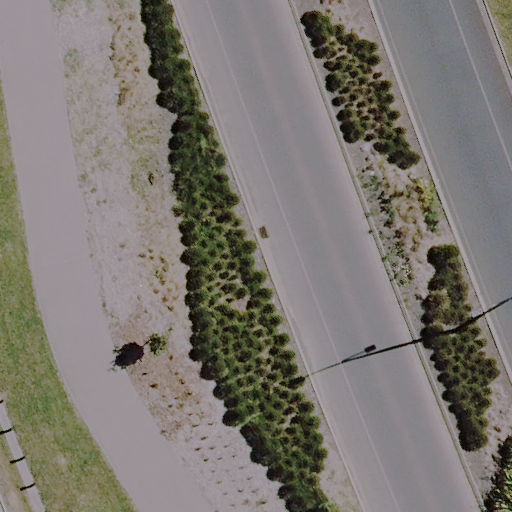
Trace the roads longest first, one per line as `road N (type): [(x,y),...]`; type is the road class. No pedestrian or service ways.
road 1 (secondary): [(405,511),(280,215),(203,0)]
road 2 (secondary): [(370,0),(511,368)]
